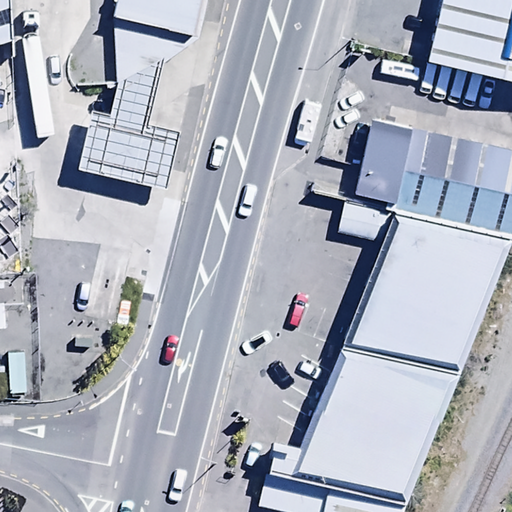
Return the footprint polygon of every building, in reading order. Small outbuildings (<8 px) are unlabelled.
[(108,0),(105,13),(200,39),(208,0),(108,0)] [(511,0),(434,0),(421,58),(511,77),(511,0)] [(200,39),(105,13),(76,76),(83,93),(116,89),(110,111),(92,108),(78,169),(164,186),(178,127),(151,120),(164,65),(200,39)] [(511,153),(376,124),(358,208),(396,213),(511,241),(511,153)] [(411,504),(511,252),(511,241),(396,213),(301,482),(329,486),(411,504)] [(408,511),(411,504),(329,486),(323,511),(408,511)]
